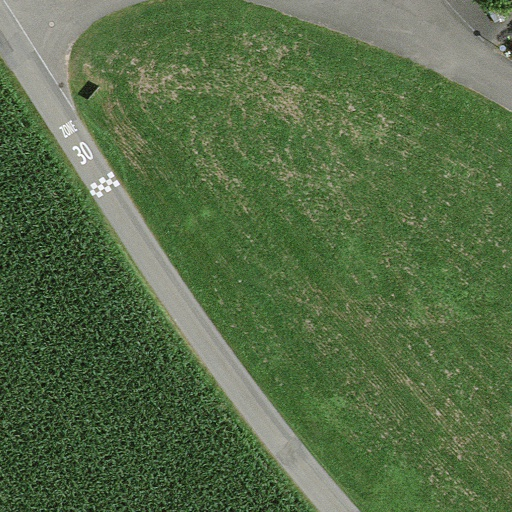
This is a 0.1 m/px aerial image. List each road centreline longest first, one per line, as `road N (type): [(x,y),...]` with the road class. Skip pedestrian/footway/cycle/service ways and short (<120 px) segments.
road 1 (residential): [(9,42),(196,326),(340,511)]
road 2 (residential): [(389,22),(511,92)]
